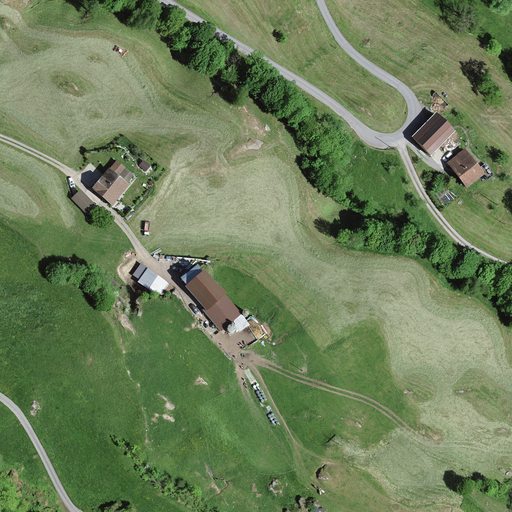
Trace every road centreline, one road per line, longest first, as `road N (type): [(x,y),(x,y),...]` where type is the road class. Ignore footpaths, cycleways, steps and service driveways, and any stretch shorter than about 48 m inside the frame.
road 1 (unclassified): [(319,0),(340,41),(412,104),(410,131),(385,141),(162,0)]
road 2 (track): [(0,137),(84,179),(151,260)]
road 3 (track): [(385,141),(473,251),(511,267)]
road 4 (track): [(0,395),(19,413),(72,511)]
